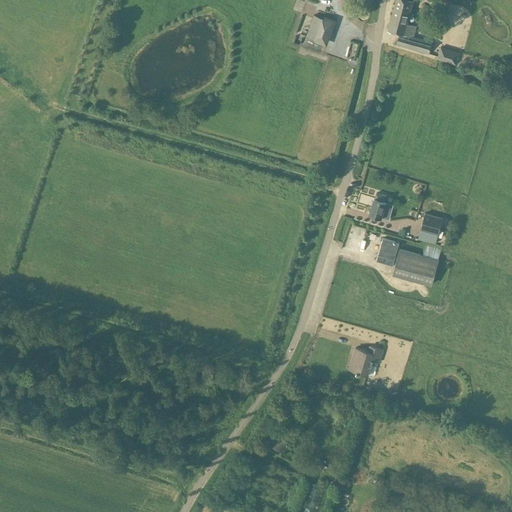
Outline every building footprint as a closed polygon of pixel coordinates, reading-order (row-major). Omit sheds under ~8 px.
[(395,0),(387,30),(398,33),(396,44),(429,53),(433,42),(413,36),(416,26),(406,23),(413,0),(395,0)] [(334,28),(314,22),(308,43),(327,49),(334,28)] [(441,46),(437,58),(456,64),(459,52),(441,46)] [(374,198),(369,214),(381,218),(382,216),(389,219),(391,212),(383,210),(386,201),(385,201),(387,195),(376,192),(374,198)] [(421,228),(439,232),(443,216),(425,212),(421,228)] [(377,249),(396,255),(399,244),(380,239),(377,249)] [(392,274),(432,285),(439,259),(399,248),(392,274)] [(379,329),(375,343),(406,352),(410,338),(379,329)] [(349,369),(368,375),(372,359),(379,361),(383,349),(368,345),(366,351),(355,347),(349,369)] [(279,430),(269,446),(280,452),(289,437),(279,430)] [(301,511),(316,511),(324,485),(310,481),(301,511)]
